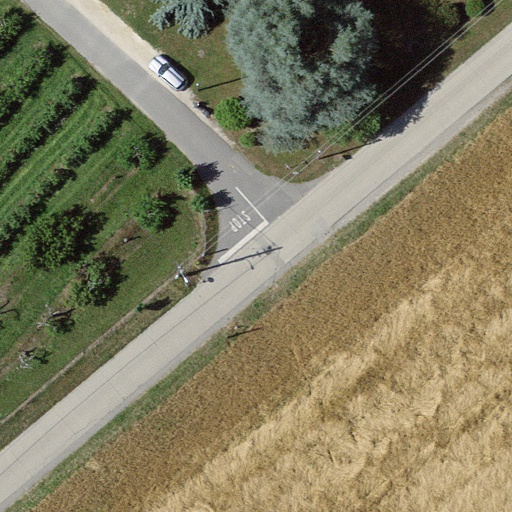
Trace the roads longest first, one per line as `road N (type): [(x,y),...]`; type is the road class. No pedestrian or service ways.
road 1 (unclassified): [(285,242),(0,481)]
road 2 (unclassified): [(42,0),(197,139),(285,242)]
road 3 (unclassified): [(511,51),(285,242)]
